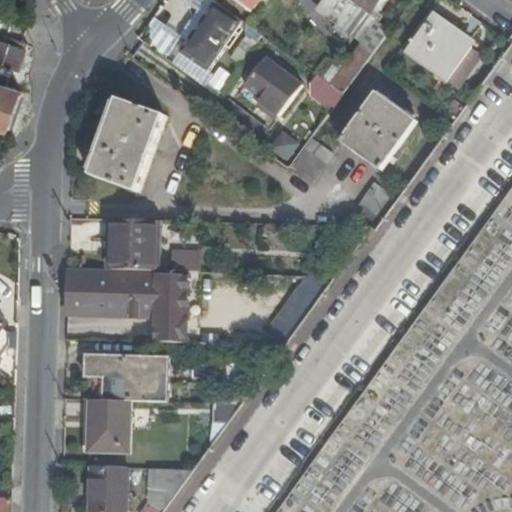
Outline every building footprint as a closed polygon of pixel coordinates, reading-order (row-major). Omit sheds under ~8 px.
[(235,0),(254,13),(263,0),(235,0)] [(365,44),(381,23),(381,22),(373,17),(350,0),(328,0),(320,11),(365,44)] [(350,0),(373,17),(385,0),(350,0)] [(197,45),(192,41),(190,40),(181,52),(209,71),(243,22),(216,3),(208,15),(210,16),(215,20),(197,45)] [(449,82),(473,50),(448,32),(453,26),(437,15),(409,53),(449,82)] [(210,16),(192,41),(197,45),(215,20),(210,16)] [(335,86),(346,95),(392,32),(381,23),(365,44),(335,86)] [(18,72),(23,44),(0,35),(0,128),(8,131),(22,92),(8,87),(13,71),(18,72)] [(483,58),(473,50),(449,82),(460,91),(483,58)] [(265,102),(284,117),(307,85),(270,59),(249,87),(267,99),(265,102)] [(393,106),(394,105),(379,95),(343,144),(384,174),(420,124),(405,113),(404,114),(393,106)] [(446,114),(453,118),(464,103),(457,99),(446,114)] [(139,191),(166,115),(119,100),(92,176),(139,191)] [(281,121),(284,117),(265,102),(261,107),(281,121)] [(453,118),(457,121),(468,106),(464,103),(453,118)] [(314,139),(293,168),(313,183),(334,154),(314,139)] [(360,205),(393,199),(394,198),(375,184),(360,205)] [(87,251),(109,247),(110,226),(89,225),(87,251)] [(161,234),(118,242),(117,267),(160,268),(161,234)] [(178,250),(178,268),(198,270),(198,250),(178,250)] [(186,272),(72,268),(70,311),(160,314),(159,340),(190,341),(193,273),(186,272)] [(307,275),(266,333),(286,346),(326,288),(307,275)] [(0,318),(0,336),(9,325),(0,318)] [(137,399),(171,400),(174,356),(91,352),(90,375),(109,375),(107,399),(137,399)] [(107,399),(96,398),(92,450),(135,449),(137,399),(107,399)] [(218,437),(243,402),(218,402),(218,437)] [(126,464),(92,464),(91,511),(124,511),(126,464)] [(166,506),(195,467),(154,465),(151,501),(166,506)] [(0,511),(13,511),(13,502),(0,501),(0,511)]
